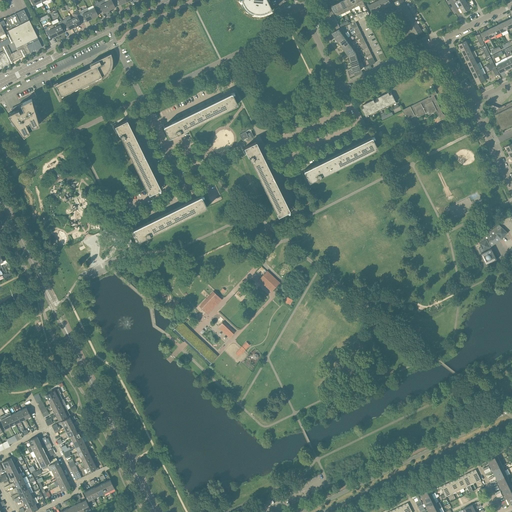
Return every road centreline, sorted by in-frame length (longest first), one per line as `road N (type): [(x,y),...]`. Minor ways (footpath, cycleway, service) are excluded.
road 1 (tertiary): [(156,511),(0,193)]
road 2 (tertiary): [(511,409),(302,511)]
road 3 (tertiary): [(325,511),(511,420)]
road 4 (tertiary): [(108,30),(0,84)]
